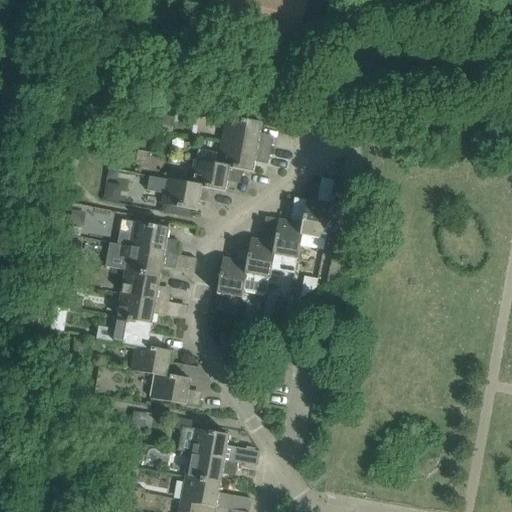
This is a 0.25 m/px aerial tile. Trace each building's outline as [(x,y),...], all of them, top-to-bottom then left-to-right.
[(247,0),(242,22),(297,35),(305,1),(300,0),(247,0)] [(163,106),(162,115),(173,117),(175,108),(163,106)] [(259,142),(262,124),(226,117),(222,143),(270,152),(272,141),(266,140),(262,143),(259,142)] [(218,166),(242,171),(253,173),(256,154),(260,155),(262,159),(268,161),(270,152),(222,143),(220,153),(196,149),(194,161),(218,166)] [(189,185),(214,190),(226,192),(229,174),(232,174),(234,179),(240,180),(242,171),(218,166),(194,161),(189,185)] [(149,177),(147,191),(164,194),(162,205),(170,207),(168,214),(180,216),(181,215),(182,209),(197,212),(201,193),(205,194),(206,198),(213,199),(214,190),(189,186),(167,182),(167,180),(149,177)] [(330,205),(328,217),(330,217),(353,221),(360,186),(334,181),(330,205)] [(302,224),(300,236),(302,237),(325,241),(330,217),(328,217),(330,205),(317,202),(306,201),(302,224)] [(75,220),(83,221),(85,210),(77,208),(75,220)] [(275,243),(272,256),(274,256),(298,260),(302,237),(300,236),(302,224),(290,222),(278,220),(275,243)] [(134,222),(129,248),(177,257),(178,256),(179,246),(173,245),(170,248),(166,248),(169,229),(134,222)] [(248,253),(241,290),(243,291),(266,295),(269,279),(270,279),(274,256),(272,256),(275,243),(261,241),(250,239),(248,253)] [(109,245),(105,268),(124,272),(160,278),(163,259),(167,260),(169,264),(175,266),(175,267),(194,271),(196,260),(196,259),(178,256),(177,257),(129,248),(117,246),(109,245)] [(223,259),(216,294),(229,296),(226,313),(238,315),(241,299),(242,299),(243,291),(241,290),(248,253),(238,251),(236,261),(223,259)] [(332,258),(327,283),(331,284),(342,276),(344,268),(345,261),(332,258)] [(124,272),(120,294),(169,303),(170,293),(164,292),(161,296),(157,295),(160,278),(124,272)] [(300,298),(315,288),(315,287),(316,280),(303,277),(300,298)] [(120,294),(115,319),(152,325),(155,307),(159,307),(161,312),(167,313),(169,303),(120,294)] [(288,307),(289,299),(276,297),(275,305),(288,307)] [(249,316),(247,324),(260,326),(262,318),(249,316)] [(149,342),(152,325),(115,319),(113,330),(98,327),(95,339),(111,342),(136,347),(160,350),(162,340),(156,339),(153,343),(149,342)] [(55,331),(62,332),(63,326),(59,321),(51,320),(50,330),(55,331)] [(232,346),(233,338),(221,336),(219,343),(232,346)] [(132,370),(154,374),(180,378),(181,369),(175,368),(172,371),(168,371),(171,352),(160,350),(136,347),(132,370)] [(149,400),(186,406),(186,405),(199,407),(200,397),(194,396),(191,399),(187,399),(191,380),(180,378),(154,374),(149,400)] [(133,411),(131,426),(144,428),(147,413),(133,411)] [(182,428),(178,451),(189,453),(189,454),(257,466),(260,453),(254,452),(254,449),(247,448),(246,450),(234,448),(233,451),(227,450),(229,436),(194,429),(194,430),(191,429),(182,428)] [(124,453),(122,466),(137,468),(139,456),(124,453)] [(189,454),(184,478),(220,485),(224,466),(228,467),(230,472),(236,473),(237,463),(257,467),(257,466),(189,454)] [(218,494),(220,485),(184,478),(180,501),(236,511),(249,511),(251,500),(227,495),(225,497),(222,494),(218,494)] [(123,494),(121,504),(129,506),(131,496),(123,494)] [(236,511),(180,501),(177,511),(236,511)]
